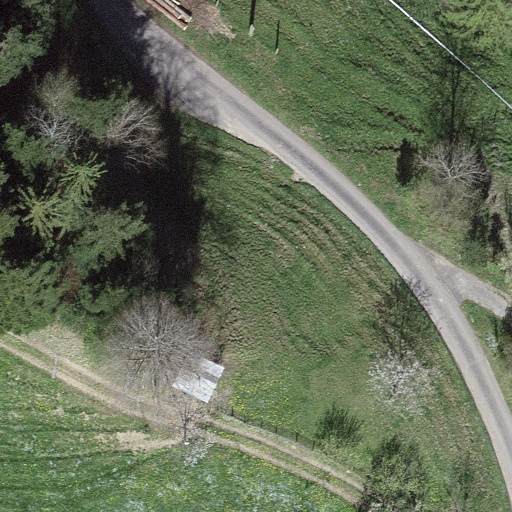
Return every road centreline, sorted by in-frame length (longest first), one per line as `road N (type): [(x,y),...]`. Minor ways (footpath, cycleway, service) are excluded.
road 1 (track): [(144,0),(223,91),(425,277),(511,455)]
road 2 (track): [(0,323),(108,390),(267,446),(391,511)]
